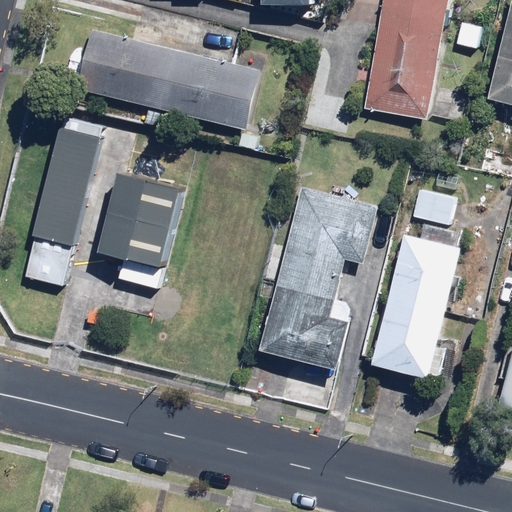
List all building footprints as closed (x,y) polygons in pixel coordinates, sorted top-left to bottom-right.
[(433,119),(451,0),(383,0),(366,109),(433,119)] [(511,0),(489,100),(511,105),(511,0)] [(484,27),(458,23),(454,45),(480,50),(484,27)] [(91,32),(78,93),(251,130),(264,68),(91,32)] [(104,137),(62,128),(26,276),(67,287),(104,137)] [(184,182),(130,169),(109,250),(163,264),(184,182)] [(381,203),(302,187),(261,357),(338,375),(355,302),(338,298),(347,259),(367,264),(381,203)] [(418,190),(412,215),(452,226),(459,201),(418,190)] [(423,240),(405,235),(373,366),(436,381),(443,351),(439,350),(467,235),(426,225),(423,240)] [(511,353),(511,354),(498,408),(511,411),(511,353)]
